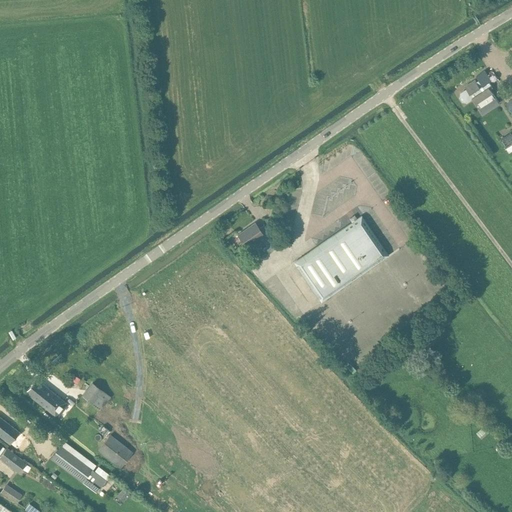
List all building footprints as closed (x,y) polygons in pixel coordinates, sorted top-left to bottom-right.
[(483,115),(500,104),(490,89),(493,87),(490,82),(492,81),(484,71),(476,75),(479,80),(477,82),(475,80),(465,87),(466,89),(463,92),(461,94),(460,95),(460,97),(461,98),(461,99),(462,100),(463,101),(464,101),(466,102),(468,101),(473,99),(483,115)] [(511,134),(511,133),(500,140),(505,149),(511,144),(511,134)] [(361,216),(294,263),(321,302),(389,256),(361,216)] [(263,249),(266,254),(278,246),(264,225),(259,229),(255,223),(238,235),(246,248),(262,237),(268,246),(263,249)] [(204,246),(192,255),(198,262),(210,252),(204,246)] [(219,262),(215,266),(220,272),(224,268),(219,262)] [(194,263),(176,278),(185,288),(203,273),(194,263)] [(224,268),(220,272),(224,277),(229,273),(224,268)] [(203,273),(185,288),(192,296),(209,281),(203,273)] [(209,281),(192,296),(198,304),(216,289),(209,281)] [(216,289),(198,304),(208,315),(220,305),(224,310),(234,301),(228,295),(224,299),(216,289)] [(228,319),(217,327),(223,334),(239,320),(235,315),(239,311),(234,305),(224,314),(228,319)] [(138,320),(126,335),(133,341),(126,349),(132,352),(138,345),(139,343),(150,329),(138,320)] [(236,326),(224,336),(229,341),(241,331),(236,326)] [(150,329),(139,343),(145,347),(155,336),(149,331),(150,329)] [(243,333),(231,343),(235,348),(247,339),(243,333)] [(155,336),(145,348),(151,353),(161,341),(155,336)] [(249,340),(237,350),(242,357),(250,351),(253,354),(260,348),(257,343),(254,346),(249,340)] [(161,342),(152,354),(158,359),(168,347),(161,342)] [(169,347),(160,359),(166,365),(176,352),(169,347)] [(177,354),(167,366),(174,370),(183,358),(177,354)] [(184,359),(174,371),(181,376),(191,364),(184,359)] [(261,372),(252,379),(258,386),(271,376),(266,369),(269,367),(265,363),(258,368),(261,372)] [(107,374),(101,381),(113,390),(119,383),(107,374)] [(273,378),(260,388),(266,396),(275,388),(277,391),(285,385),(281,381),(278,384),(273,378)] [(36,379),(25,392),(55,416),(65,403),(36,379)] [(101,381),(97,387),(108,397),(113,391),(101,381)] [(96,388),(91,394),(103,404),(108,398),(96,388)] [(286,400),(276,407),(281,412),(285,409),(287,411),(283,415),(296,404),(291,397),(293,395),(290,391),(283,397),(286,400)] [(91,395),(85,401),(98,411),(103,404),(91,395)] [(80,402),(74,410),(89,422),(95,415),(80,402)] [(165,410),(160,415),(173,425),(178,419),(171,413),(173,410),(166,404),(163,408),(165,410)] [(297,404),(284,416),(290,423),(299,415),(302,418),(309,412),(306,408),(303,411),(297,404)] [(0,417),(0,433),(0,434),(0,437),(10,445),(19,432),(0,417)] [(159,417),(155,421),(168,431),(172,427),(159,417)] [(154,424),(150,428),(162,438),(166,434),(154,424)] [(315,434),(307,442),(313,449),(325,438),(320,431),(323,429),(319,425),(312,431),(315,434)] [(481,440),(489,433),(483,427),(475,434),(481,440)] [(148,431),(144,436),(157,446),(160,441),(148,431)] [(143,438),(139,443),(152,452),(155,447),(143,438)] [(328,439),(316,450),(322,458),(330,450),(333,453),(340,446),(336,443),(334,445),(328,439)] [(93,463),(64,441),(50,459),(83,484),(96,493),(106,480),(107,481),(111,476),(96,465),(93,463)] [(0,445),(0,444),(0,456),(0,457),(0,456),(0,458),(18,473),(27,463),(6,448),(6,449),(0,445)] [(138,445),(134,450),(147,460),(151,454),(138,445)] [(127,454),(124,458),(131,464),(134,461),(141,467),(146,460),(133,451),(129,456),(127,454)] [(339,468),(336,471),(343,478),(354,467),(349,462),(353,459),(348,453),(336,464),(339,468)] [(188,469),(182,476),(186,479),(187,477),(193,482),(203,470),(196,464),(191,471),(188,469)] [(205,471),(195,483),(201,488),(211,476),(205,471)] [(357,471),(346,481),(352,489),(355,485),(359,489),(371,478),(365,473),(362,476),(357,471)] [(213,478),(204,490),(209,495),(219,483),(213,478)] [(0,492),(16,503),(22,495),(6,484),(0,492)] [(220,485),(210,496),(216,501),(215,503),(219,506),(225,499),(222,497),(227,490),(220,485)] [(375,496),(368,503),(376,511),(381,506),(383,507),(389,501),(381,493),(383,491),(379,487),(373,493),(375,496)] [(231,505),(225,511),(241,511),(246,506),(239,501),(234,507),(231,505)] [(0,511),(12,511),(0,503),(0,511)]
